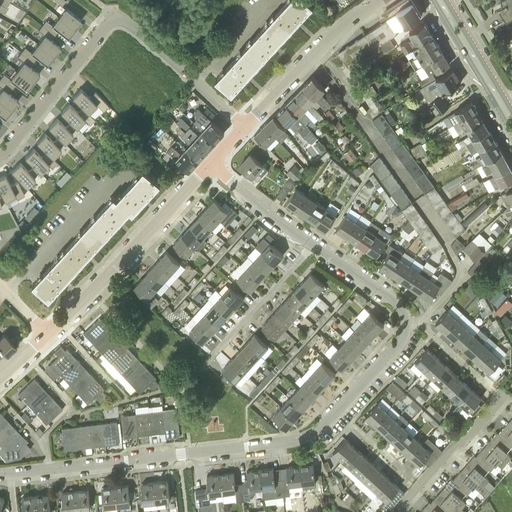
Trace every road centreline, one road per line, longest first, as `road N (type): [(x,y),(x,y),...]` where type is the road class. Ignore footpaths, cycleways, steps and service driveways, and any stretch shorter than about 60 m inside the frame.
road 1 (residential): [(0,472),(314,436),(399,345),(405,325),(391,298),(316,243)]
road 2 (residential): [(243,128),(116,16),(0,157)]
road 3 (residential): [(47,335),(209,168)]
road 4 (unclassified): [(243,128),(336,25),(377,0)]
road 5 (residential): [(190,380),(316,243)]
road 6 (residential): [(405,511),(418,486),(501,400)]
road 7 (residential): [(316,243),(209,168)]
